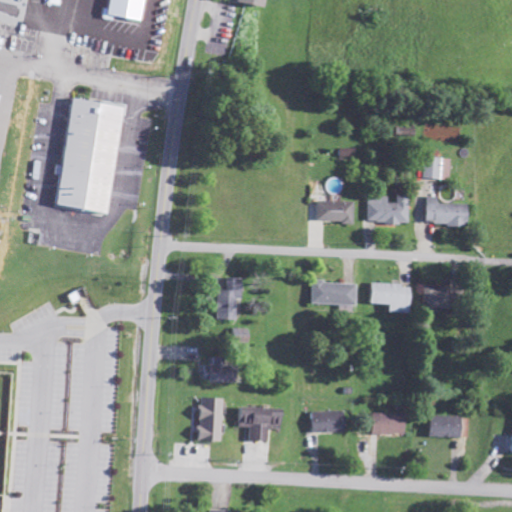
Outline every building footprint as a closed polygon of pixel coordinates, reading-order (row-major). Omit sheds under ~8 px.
[(133,23),(137,0),(103,0),(101,17),(133,23)] [(229,0),(229,3),(258,8),(259,0),(229,0)] [(47,207),(98,215),(115,108),(64,100),(47,207)] [(446,159),(419,158),(419,180),(446,180),(446,159)] [(403,224),(404,196),(392,196),(392,204),(384,204),(384,197),(364,196),(363,223),(403,224)] [(462,205),(433,204),(433,197),(421,197),(421,226),(462,226),(462,205)] [(311,222),(349,223),(350,203),(312,201),(311,222)] [(231,300),(236,300),(237,279),(222,279),(221,290),(211,290),(210,320),(230,321),(231,300)] [(304,305),(349,306),(350,284),(305,283),(304,305)] [(402,314),(403,285),(364,284),(363,304),(383,305),(382,313),(402,314)] [(417,288),(417,309),(445,310),(446,289),(417,288)] [(198,383),(222,383),(223,366),(198,365),(198,383)] [(215,443),(217,399),(192,398),(190,442),(215,443)] [(263,442),(263,429),(275,430),(275,409),(231,408),(231,428),(243,428),(243,442),(263,442)] [(306,412),(307,434),(340,432),(339,411),(306,412)] [(398,435),(399,415),(366,414),(366,434),(398,435)] [(423,438),(457,439),(457,417),(423,416),(423,438)]
